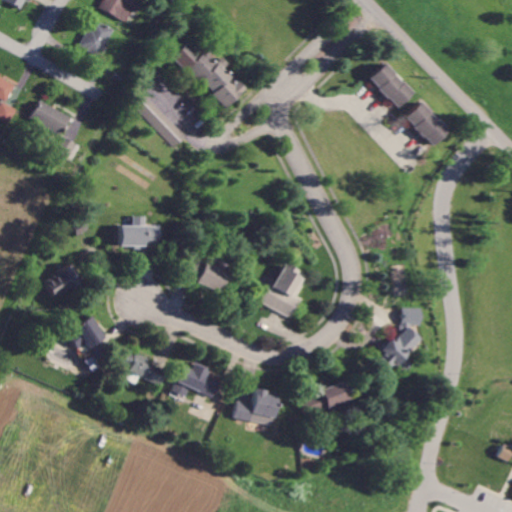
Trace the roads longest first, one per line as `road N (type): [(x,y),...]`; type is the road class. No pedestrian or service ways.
road 1 (residential): [(279,117),(347,259),(350,297),(335,328),(292,354),(261,355),(138,303)]
road 2 (residential): [(496,130),(450,186),(442,224),(453,364),(417,511)]
road 3 (residential): [(377,10),(292,92),(279,117),(217,144),(189,130)]
road 4 (residential): [(362,0),(218,137),(199,137)]
road 5 (residential): [(472,107),(367,0)]
